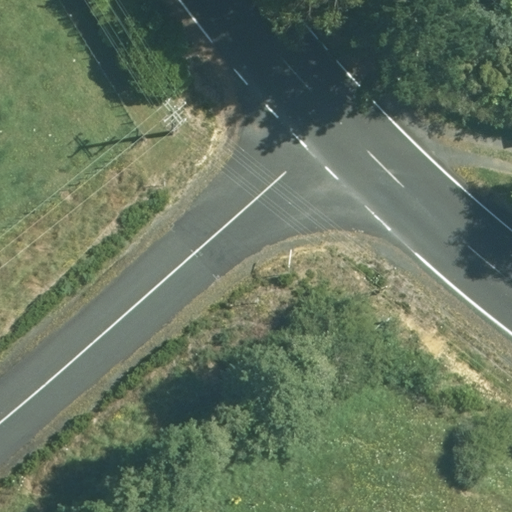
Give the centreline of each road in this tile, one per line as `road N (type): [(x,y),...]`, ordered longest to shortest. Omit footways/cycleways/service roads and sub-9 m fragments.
road 1 (unclassified): [(336,123),(0,422)]
road 2 (tertiary): [(336,123),(511,282)]
road 3 (tertiary): [(236,0),(336,123)]
